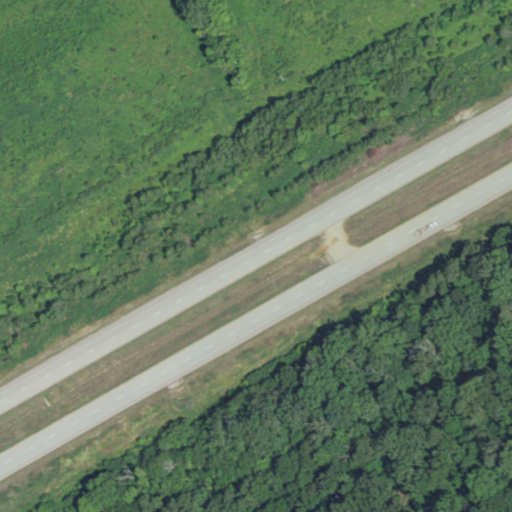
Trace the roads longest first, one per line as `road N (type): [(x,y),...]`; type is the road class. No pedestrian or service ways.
road 1 (residential): [(0,508),(511,205)]
road 2 (trunk): [(0,461),(511,165)]
road 3 (trunk): [(511,112),(0,405)]
